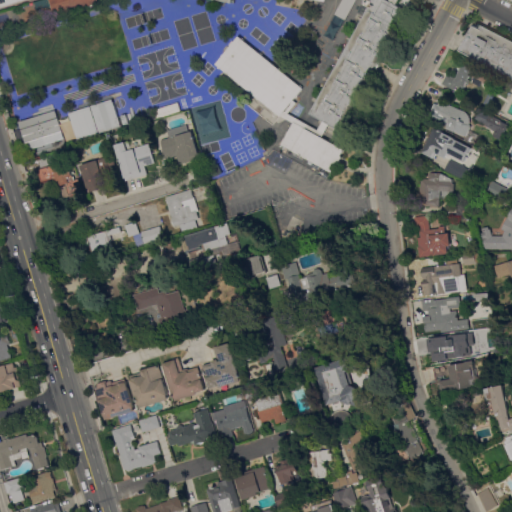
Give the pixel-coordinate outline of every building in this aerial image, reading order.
[(52,16),(51,11),(39,15),(35,1),(39,0),(96,0),(97,2),(52,16)] [(399,0),(397,4),(410,11),(343,131),(331,124),(324,120),(311,113),(373,0),(399,0)] [(356,0),(346,20),(335,14),(342,0),(356,0)] [(511,43),(511,76),(478,59),(476,62),(461,54),(476,24),(511,43)] [(286,118),(282,115),(281,116),(217,64),(240,35),(304,88),(295,99),(298,102),(289,113),(286,117),(286,118)] [(465,87),(460,85),(457,91),(443,83),(448,74),(457,78),(458,75),(458,74),(458,73),(461,66),(463,66),(464,63),(465,63),(467,59),(477,63),(465,87)] [(434,103),(436,104),(439,98),(464,110),(467,112),(469,114),(470,117),(471,120),(471,124),(472,126),(470,130),(479,134),(477,139),(471,136),(469,141),(464,139),(466,136),(447,127),(448,125),(444,123),(443,125),(428,118),(434,103)] [(91,106),(92,108),(93,108),(92,105),(113,99),(122,126),(101,132),(101,131),(99,131),(100,133),(79,140),(70,112),(91,106)] [(476,119),(480,108),(509,122),(502,139),(493,135),(495,131),(491,129),(492,128),(486,126),(487,124),(476,119)] [(65,138),(29,150),(20,122),(56,110),(65,138)] [(296,121),(295,122),(286,117),(289,113),(319,129),(324,120),(331,124),(324,137),(296,121)] [(346,149),(342,156),(344,156),(338,167),(337,166),(333,172),(283,144),(287,136),(285,135),(288,129),(290,130),(295,122),(296,121),(324,137),(346,149)] [(202,156),(180,164),(177,155),(168,158),(162,140),(170,137),(168,130),(187,124),(190,132),(194,131),(202,156)] [(454,146),(448,158),(440,154),(439,155),(437,154),(435,157),(424,152),(436,127),(442,130),(442,131),(455,138),(454,140),(455,140),(453,145),(452,144),(451,144),(454,146)] [(146,165),(149,174),(126,180),(116,144),(130,140),(132,148),(150,143),(156,162),(146,165)] [(99,159),(115,154),(123,181),(88,192),(85,182),(87,181),(82,164),(99,159)] [(445,169),(450,159),(462,165),(463,164),(466,166),(465,167),(472,170),(467,180),(445,169)] [(63,197),(60,187),(63,186),(61,180),(59,181),(58,178),(53,180),(53,178),(43,181),(39,168),(70,160),(76,180),(80,179),(81,182),(79,182),(81,192),(63,197)] [(223,173),(215,177),(211,168),(219,164),(223,173)] [(453,183),(456,183),(455,191),(442,190),(440,206),(417,204),(418,192),(421,192),(422,178),(430,178),(430,172),(442,173),(454,179),(453,183)] [(508,188),(502,199),(488,192),(494,181),(508,188)] [(193,189),(195,197),(196,197),(200,210),(198,211),(201,218),(197,220),(199,227),(183,231),(181,224),(176,226),(169,205),(170,205),(168,196),(193,189)] [(470,205),(469,216),(457,215),(458,204),(470,205)] [(511,248),(485,248),(485,239),(483,228),(489,226),(489,229),(491,228),(493,235),(503,236),(506,229),(503,227),(511,209),(511,248)] [(429,215),(431,229),(440,228),(439,226),(446,225),(446,233),(451,232),(452,245),(449,246),(449,251),(448,253),(421,256),(419,237),(422,237),(421,229),(417,229),(415,216),(429,215)] [(130,236),(126,224),(137,221),(141,233),(130,236)] [(232,252),(222,255),(220,246),(207,250),(205,243),(200,244),(201,247),(190,250),(186,235),(230,222),(233,233),(227,235),(232,252)] [(161,225),(165,238),(146,244),(142,231),(161,225)] [(93,251),(89,235),(121,227),(123,232),(112,234),(114,240),(111,240),(112,246),(93,251)] [(127,239),(129,246),(117,250),(115,244),(127,239)] [(166,241),(173,239),(175,249),(169,250),(166,241)] [(465,265),(464,253),(475,252),(476,263),(465,265)] [(204,256),(205,257),(216,254),(218,264),(194,271),(191,260),(204,256)] [(266,271),(246,277),(242,260),(262,255),(266,271)] [(509,261),(510,262),(511,261),(511,273),(499,277),(495,265),(509,261)] [(452,275),(458,274),(460,292),(448,293),(448,295),(435,296),(435,293),(425,295),(424,286),(429,285),(428,278),(424,279),(423,268),(451,264),(452,275)] [(353,270),(358,284),(333,292),(308,300),(309,302),(297,306),(288,278),(300,274),(301,279),(309,276),(308,274),(314,272),(315,270),(318,268),(320,268),(322,269),(323,271),(324,274),(328,272),(330,277),(353,270)] [(207,272),(209,283),(185,289),(182,278),(207,272)] [(186,309),(191,308),(194,320),(163,330),(159,318),(162,317),(158,304),(139,310),(134,294),(159,286),(161,292),(168,290),(169,293),(180,290),(186,309)] [(475,301),(475,294),(489,292),(490,300),(475,301)] [(469,318),(471,328),(443,332),(442,330),(427,332),(426,325),(428,324),(428,322),(425,323),(424,316),(430,315),(429,310),(424,310),(423,299),(436,298),(436,299),(461,296),(462,306),(451,308),(451,311),(458,310),(459,320),(469,318)] [(289,372),(269,376),(267,365),(276,362),(273,348),(267,349),(262,327),(282,322),(288,344),(283,346),(289,372)] [(12,343),(9,344),(13,357),(0,361),(0,333),(8,331),(12,343)] [(453,334),(454,340),(462,338),(464,349),(467,348),(468,356),(434,363),(432,355),(437,354),(436,349),(431,350),(429,339),(453,334)] [(213,362),(213,361),(218,360),(214,346),(220,344),(221,345),(231,343),(242,381),(220,387),(219,386),(210,388),(208,377),(207,378),(203,365),(213,362)] [(244,346),(247,359),(238,361),(236,348),(244,346)] [(206,389),(197,392),(198,394),(176,401),(164,363),(177,359),(181,372),(184,371),(184,369),(189,368),(190,369),(199,366),(206,389)] [(443,381),(454,379),(453,373),(450,374),(449,368),(452,368),(451,365),(468,362),(468,361),(476,360),(478,374),(485,380),(486,385),(457,390),(457,391),(445,393),(443,381)] [(0,393),(0,366),(15,362),(16,367),(19,366),(21,374),(18,374),(19,377),(20,377),(23,386),(0,393)] [(140,408),(131,379),(132,379),(131,375),(143,372),(142,369),(160,364),(169,394),(168,394),(170,399),(140,408)] [(343,376),(345,381),(348,380),(352,394),(340,398),(341,401),(332,404),(325,382),(343,376)] [(107,420),(106,415),(105,416),(96,387),(100,385),(99,383),(112,379),(113,382),(126,378),(135,406),(134,407),(135,411),(107,420)] [(511,428),(509,421),(507,421),(502,405),(501,406),(500,399),(495,400),(492,388),(497,387),(510,384),(511,393),(511,428)] [(287,420),(277,423),(276,418),(263,422),(260,411),(261,411),(258,399),(281,392),(285,404),(282,404),(287,420)] [(414,458),(409,455),(407,449),(394,426),(399,423),(393,412),(410,403),(418,416),(409,420),(413,428),(415,428),(420,438),(418,439),(425,453),(414,458)] [(254,431),(253,432),(249,433),(247,433),(244,425),(222,432),(218,418),(227,415),(226,412),(231,410),(231,409),(235,408),(236,409),(247,406),(254,431)] [(213,422),(214,421),(218,434),(205,438),(206,442),(197,445),(196,443),(194,444),(193,443),(192,442),(180,446),(180,443),(172,445),(169,437),(171,436),(169,431),(178,428),(178,426),(180,425),(183,425),(184,426),(195,423),(195,425),(198,424),(195,413),(209,409),(213,422)] [(144,432),(140,420),(158,415),(161,426),(144,432)] [(137,438),(133,440),(136,449),(140,448),(139,447),(159,441),(162,453),(155,455),(157,462),(129,470),(125,468),(113,430),(132,424),(137,438)] [(361,430),(367,442),(358,447),(367,464),(355,471),(343,441),(350,438),(349,437),(361,430)] [(0,442),(5,441),(4,439),(9,437),(10,439),(29,433),(30,435),(38,433),(41,442),(43,441),(45,446),(46,446),(51,465),(38,469),(34,457),(33,457),(30,449),(22,452),(23,457),(15,459),(17,465),(2,469),(0,461),(0,442)] [(331,450),(333,460),(327,461),(328,477),(312,479),(309,452),(331,450)] [(288,459),(289,462),(296,460),(300,471),(299,471),(300,473),(300,474),(299,475),(297,475),(295,475),(293,475),(295,481),(282,484),(279,477),(281,477),(277,466),(282,464),(281,461),(288,459)] [(272,488),(258,492),(259,495),(245,499),(237,474),(265,466),(272,488)] [(31,474),(32,476),(52,470),(59,495),(35,502),(30,487),(23,489),(26,499),(15,503),(12,493),(9,493),(6,482),(31,474)] [(346,471),(353,470),(353,473),(357,471),(360,481),(350,484),(346,472),(346,471)] [(349,484),(340,486),(338,474),(346,472),(350,484),(349,484)] [(232,509),(233,510),(228,511),(222,511),(220,511),(215,511),(208,489),(220,485),(219,482),(232,478),(241,506),(232,509)] [(369,511),(369,510),(365,511),(363,506),(365,505),(362,497),(372,494),(370,488),(369,488),(368,483),(384,478),(387,487),(388,487),(392,497),(386,499),(389,510),(395,508),(396,511),(369,511)] [(358,503),(338,509),(334,492),(346,488),(353,486),(358,503)] [(490,487),(500,504),(488,511),(479,493),(490,487)] [(287,491),(290,501),(279,505),(276,495),(287,491)] [(184,509),(172,511),(138,511),(137,507),(146,504),(147,508),(160,504),(160,503),(169,500),(168,499),(180,496),(184,509)] [(314,511),(312,506),(317,504),(331,499),(335,511),(314,511)] [(59,500),(62,511),(32,511),(31,509),(59,500)] [(209,511),(192,511),(191,506),(207,502),(209,511)]
